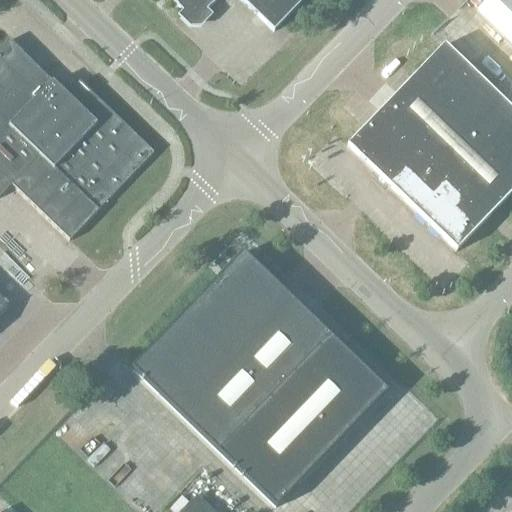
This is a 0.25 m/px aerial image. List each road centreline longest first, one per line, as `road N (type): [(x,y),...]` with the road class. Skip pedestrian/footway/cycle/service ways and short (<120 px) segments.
road 1 (unclassified): [(0,401),(233,155)]
road 2 (unclassified): [(445,355),(233,155)]
road 3 (unclassified): [(233,155),(69,0)]
road 4 (unclassified): [(397,511),(499,406),(445,355)]
road 5 (unclassified): [(233,155),(382,0)]
